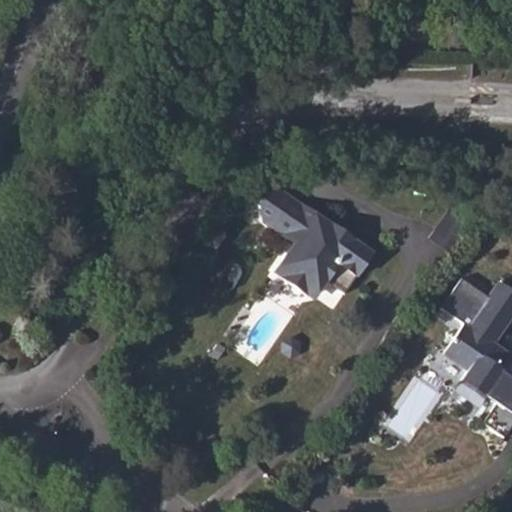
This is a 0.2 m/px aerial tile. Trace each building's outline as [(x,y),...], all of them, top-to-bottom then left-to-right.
[(261,223),(270,229),(291,199),(281,192),(280,185),(266,187),(267,195),(263,196),(257,205),(261,223)] [(270,229),(293,245),(314,214),(291,199),(270,229)] [(478,220),(454,204),(432,237),(455,253),(478,220)] [(314,214),(293,245),(277,267),(279,278),(306,296),(318,294),(326,283),(344,295),(367,260),(359,254),(364,248),(314,214)] [(511,292),(498,283),(490,296),(511,310),(511,292)] [(511,359),(506,355),(492,345),(511,314),(511,310),(490,296),(468,329),(462,325),(446,349),(457,356),(453,361),(467,371),(459,381),(494,405),(481,424),(502,438),(511,424),(511,359)] [(14,332),(23,338),(33,322),(24,317),(14,332)] [(298,344),(290,339),(282,343),(282,352),(290,357),(298,353),(298,344)] [(457,356),(446,349),(443,354),(453,361),(457,356)]
